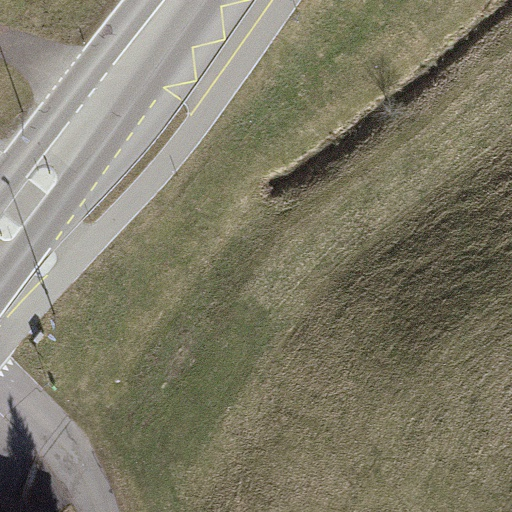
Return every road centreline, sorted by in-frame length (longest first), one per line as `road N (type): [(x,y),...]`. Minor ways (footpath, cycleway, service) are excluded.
road 1 (secondary): [(0,238),(177,0)]
road 2 (unclassified): [(99,511),(79,469),(0,382)]
